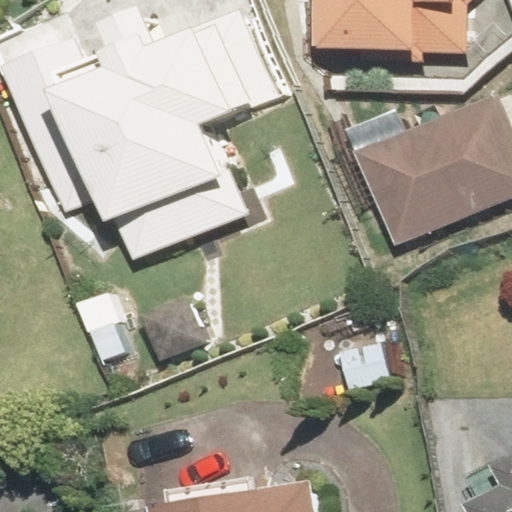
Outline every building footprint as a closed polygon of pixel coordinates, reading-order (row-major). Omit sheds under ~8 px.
[(326,0),(325,64),(491,68),(492,0),(326,0)] [(153,12),(10,69),(69,214),(108,199),(135,267),(259,217),(224,129),(291,102),(253,9),(166,44),(153,12)] [(511,87),(371,144),(408,234),(511,192),(511,87)] [(139,325),(124,288),(74,308),(89,345),(139,325)] [(201,291),(148,312),(171,368),(223,347),(201,291)] [(331,511),(327,484),(162,511),(161,511),(331,511)] [(511,511),(511,486),(475,504),(479,511),(511,511)]
